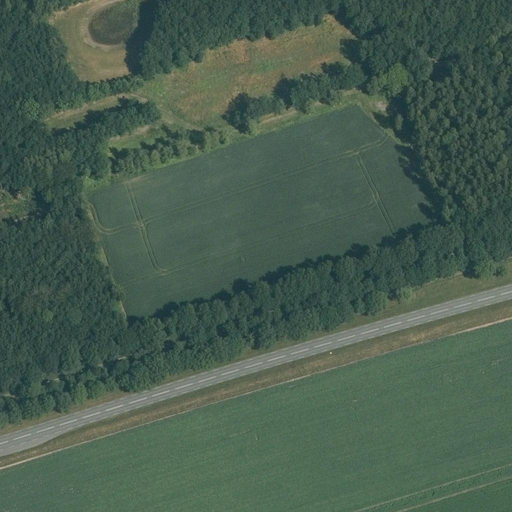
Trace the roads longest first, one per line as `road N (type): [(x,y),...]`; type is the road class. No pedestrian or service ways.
road 1 (track): [(0,398),(511,238)]
road 2 (primary): [(0,445),(511,292)]
